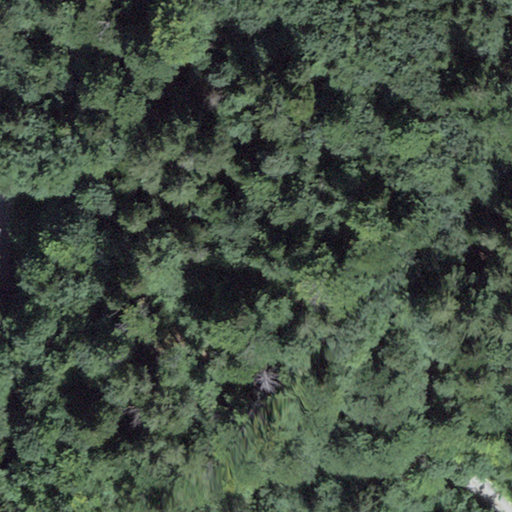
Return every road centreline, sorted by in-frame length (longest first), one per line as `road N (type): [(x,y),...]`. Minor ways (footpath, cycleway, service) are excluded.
road 1 (track): [(188,511),(279,457),(349,437),(429,457),(511,511)]
road 2 (track): [(0,187),(17,511)]
